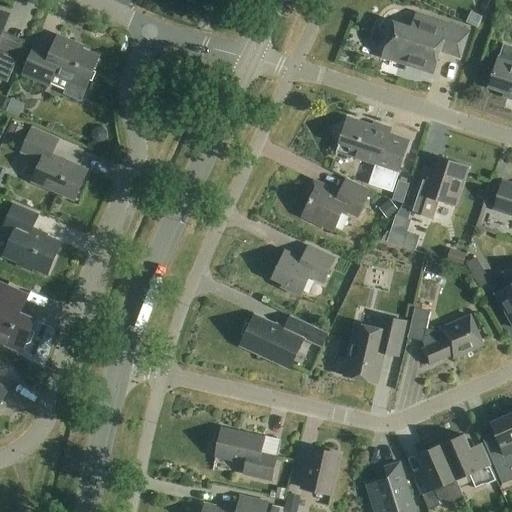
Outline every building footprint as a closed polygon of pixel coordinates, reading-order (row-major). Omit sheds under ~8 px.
[(214,9),(217,0),(187,0),(194,3),(195,0),(214,9)] [(0,79),(7,83),(20,54),(0,44),(0,36),(10,14),(0,10),(0,79)] [(470,30),(417,12),(412,28),(395,22),(383,57),(433,74),(441,51),(461,57),(470,30)] [(100,57),(74,46),(75,43),(58,35),(51,52),(35,45),(23,75),(49,86),(54,75),(70,81),(64,94),(81,101),(100,57)] [(511,47),(505,45),(500,59),(499,58),(489,87),(511,94),(511,47)] [(7,97),(2,109),(21,117),(25,105),(7,97)] [(378,164),(377,167),(371,185),(392,192),(409,142),(389,135),(391,129),(374,124),(373,127),(348,118),(337,151),(378,164)] [(26,128),(13,123),(9,132),(23,137),(26,128)] [(75,200),(88,171),(51,154),(57,140),(32,129),(22,152),(42,160),(33,181),(75,200)] [(456,206),(469,167),(442,158),(438,172),(426,168),(411,211),(432,218),(438,200),(456,206)] [(358,217),(370,191),(346,180),(340,194),(326,187),(326,186),(313,180),(306,196),(311,199),(303,216),(334,231),(344,210),(358,217)] [(398,181),(392,199),(403,203),(409,185),(398,181)] [(511,185),(503,182),(494,209),(511,215),(511,185)] [(389,220),(400,212),(392,201),(381,209),(389,220)] [(47,275),(61,242),(32,229),(38,215),(14,204),(4,228),(15,233),(4,257),(19,263),(18,265),(31,271),(32,269),(47,275)] [(323,283),(335,258),(309,246),(303,259),(286,251),(273,278),(284,283),(282,287),(301,296),(310,277),(323,283)] [(465,267),(469,256),(452,250),(448,261),(465,267)] [(476,259),(466,264),(472,276),(482,270),(476,259)] [(433,275),(436,265),(427,262),(424,272),(433,275)] [(511,267),(504,272),(511,284),(495,294),(511,322),(511,267)] [(27,344),(31,342),(35,334),(33,330),(31,329),(35,320),(10,309),(18,291),(0,283),(0,341),(22,351),(25,343),(27,344)] [(438,332),(427,329),(431,311),(415,308),(408,338),(423,342),(426,348),(423,349),(430,365),(452,355),(454,358),(484,345),(471,316),(441,329),(442,330),(438,332)] [(285,329),(255,315),(241,346),(290,369),(304,338),(322,347),(328,334),(291,316),(285,329)] [(398,358),(406,322),(383,316),(380,329),(356,324),(344,376),(377,383),(384,354),(398,358)] [(320,367),(331,374),(340,358),(329,352),(320,367)] [(0,403),(8,391),(0,385),(0,367),(0,366),(0,403)] [(511,470),(511,468),(511,467),(511,415),(511,414),(491,423),(504,452),(491,458),(502,484),(511,479),(511,470)] [(272,480),(277,457),(261,453),(265,438),(222,428),(216,457),(247,464),(244,474),(272,480)] [(464,435),(441,445),(448,461),(456,480),(470,474),(476,488),(485,485),(486,485),(497,481),(486,455),(482,446),(471,451),(464,435)] [(425,471),(414,476),(418,484),(420,490),(429,510),(440,505),(438,500),(441,499),(449,502),(463,496),(460,491),(456,480),(448,461),(441,445),(422,453),(421,453),(418,455),(425,471)] [(331,495),(340,455),(311,448),(302,488),(331,495)] [(415,511),(400,462),(384,467),(388,478),(366,485),(374,511),(415,511)] [(277,487),(276,496),(284,497),(286,489),(277,487)] [(285,508),(284,511),(296,511),(299,497),(288,495),(285,508)] [(266,511),(268,505),(240,499),(238,510),(205,503),(203,511),(266,511)]
